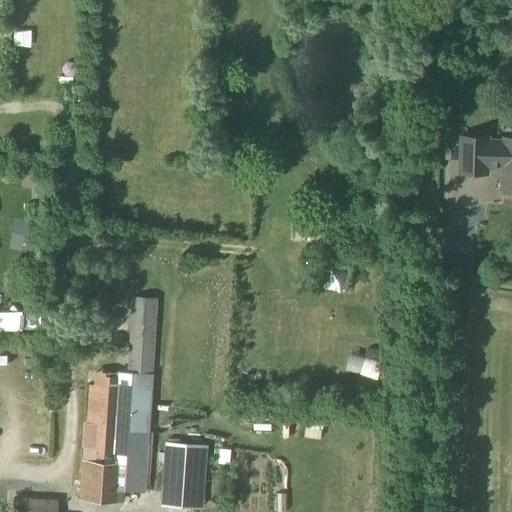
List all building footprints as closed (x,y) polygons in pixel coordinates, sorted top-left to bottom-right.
[(503,139),(491,139),(491,136),(459,135),(458,175),(490,176),(490,170),(502,171),(502,193),(511,193),(511,137),(503,137),(503,139)] [(33,251),(39,223),(28,221),(22,248),(33,251)] [(153,379),(157,298),(132,297),(128,372),(117,371),(117,373),(94,371),(93,384),(89,384),(84,461),(79,461),(78,471),(80,471),(80,483),(82,483),(81,500),(121,503),(122,490),(147,492),(150,444),(155,379),(153,379)] [(201,508),(206,447),(166,444),(161,506),(201,508)] [(58,511),(60,500),(14,497),(13,511),(58,511)]
